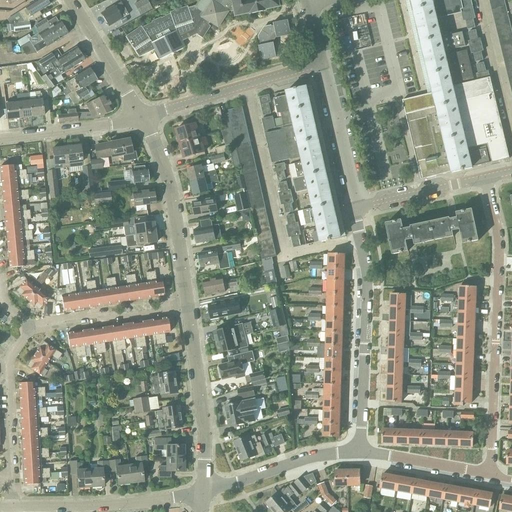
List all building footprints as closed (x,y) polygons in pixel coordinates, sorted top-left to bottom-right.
[(38,0),(18,12),(24,22),(33,21),(41,15),(38,17),(36,13),(49,5),(48,3),(48,1),(47,0),(38,0)] [(141,27),(125,38),(139,58),(154,50),(160,60),(192,42),(190,37),(196,34),(205,39),(213,26),(217,29),(227,13),(233,12),(234,17),(248,14),(248,15),(264,12),(264,11),(278,8),(278,7),(283,6),(281,0),(199,0),(195,7),(187,9),(187,7),(169,14),(169,15),(161,19),(160,18),(152,23),(152,24),(142,29),(141,27)] [(152,10),(146,0),(143,0),(134,5),(140,17),(152,10)] [(462,33),(449,36),(447,25),(438,27),(436,19),(461,13),(463,21),(465,21),(467,30),(475,28),(473,19),(475,18),(470,0),(409,0),(414,21),(416,21),(416,24),(417,24),(418,28),(417,28),(418,31),(417,32),(422,54),(423,54),(424,56),(425,56),(426,61),(425,61),(426,63),(425,64),(430,86),(431,86),(432,89),(433,93),(433,96),(432,97),(433,98),(435,107),(405,114),(421,180),(451,173),(461,171),(464,171),(464,170),(472,168),(509,159),(493,93),(491,93),(488,84),(491,83),(488,72),(485,72),(483,63),(476,65),(478,74),(476,74),(479,86),(481,86),(483,95),(477,97),(474,83),(453,88),(452,84),(473,79),(466,51),(445,56),(444,51),(463,47),(465,46),(462,33)] [(505,5),(504,0),(502,0),(490,3),(491,9),(505,5)] [(121,2),(119,4),(101,14),(108,27),(126,16),(128,15),(121,2)] [(491,9),(493,15),(507,11),(505,5),(491,9)] [(508,17),(507,11),(493,15),(494,21),(508,17)] [(494,21),(496,27),(510,23),(508,17),(494,21)] [(33,48),(43,41),(64,28),(59,22),(58,23),(55,19),(49,22),(52,27),(50,28),(45,21),(34,28),(38,35),(32,39),(29,35),(17,42),(21,48),(29,42),(33,48)] [(263,29),(257,38),(258,45),(259,45),(260,48),(257,48),(260,62),(275,59),(272,45),(275,40),(290,37),(287,21),(272,25),(273,27),(270,28),(270,27),(263,29)] [(29,22),(12,24),(14,33),(30,30),(29,22)] [(511,29),(510,23),(496,27),(497,32),(511,29)] [(68,35),(64,28),(43,41),(33,48),(36,53),(49,45),(49,46),(54,43),(68,35)] [(497,32),(499,38),(511,35),(511,32),(511,29),(497,32)] [(483,51),(480,39),(478,40),(475,31),(468,33),(470,41),(468,42),(471,54),(473,53),(475,62),(483,60),(480,52),(483,51)] [(511,41),(511,35),(499,38),(500,44),(511,41)] [(511,41),(500,44),(501,50),(511,47),(511,41)] [(511,53),(511,47),(501,50),(503,56),(511,53)] [(62,57),(55,62),(49,65),(53,71),(56,69),(80,55),(76,48),(62,57)] [(511,53),(503,56),(504,62),(511,60),(511,53)] [(84,61),(80,55),(56,69),(60,76),(70,69),(70,70),(84,61)] [(208,67),(205,62),(198,66),(200,71),(208,67)] [(21,72),(21,71),(26,71),(25,65),(20,66),(8,67),(9,73),(21,72)] [(96,81),(89,70),(66,84),(71,93),(68,96),(74,106),(82,102),(81,100),(89,95),(85,88),(96,81)] [(57,86),(52,79),(49,74),(39,79),(49,92),(57,86)] [(282,161),(290,159),(290,160),(301,158),(302,162),(288,165),(292,179),(295,193),(308,190),(318,232),(320,242),(328,240),(328,241),(342,238),(339,226),(337,226),(337,223),(336,223),(335,218),(336,218),(335,216),(336,215),(331,193),(330,193),(329,190),(328,186),(328,183),(329,183),(324,160),(322,160),(322,158),(321,158),(320,154),(321,153),(320,151),(322,150),(317,128),(315,128),(315,125),(314,125),(313,121),(314,121),(313,118),(314,117),(309,95),(308,95),(307,93),(306,88),(308,88),(307,87),(297,89),(294,89),(294,90),(286,92),(287,96),(277,98),(273,99),(277,114),(280,113),(281,119),(283,126),(284,129),(275,131),(277,137),(266,140),(270,158),(281,155),(282,161)] [(30,102),(32,117),(43,116),(41,94),(40,94),(40,92),(29,93),(30,102)] [(105,96),(86,105),(93,120),(98,117),(100,118),(104,117),(104,115),(113,111),(105,96)] [(268,96),(259,98),(263,116),(270,114),(268,103),(270,103),(268,96)] [(20,119),(32,117),(30,102),(24,102),(24,101),(17,101),(18,103),(20,119)] [(8,120),(20,119),(18,103),(13,104),(12,102),(6,103),(8,120)] [(242,107),(228,110),(229,116),(244,113),(242,107)] [(58,116),(59,123),(78,121),(77,114),(76,114),(75,110),(68,111),(69,115),(58,116)] [(244,113),(229,116),(231,122),(245,119),(244,113)] [(224,131),(232,128),(228,114),(220,116),(224,131)] [(275,128),(274,120),(273,117),(262,119),(264,131),(275,128)] [(245,119),(231,122),(232,128),(246,125),(245,119)] [(180,144),(200,138),(196,124),(176,130),(178,136),(176,137),(177,142),(179,142),(180,144)] [(246,125),(232,128),(233,134),(248,131),(246,125)] [(232,128),(224,131),(222,131),(226,146),(235,143),(232,128)] [(248,131),(233,134),(235,140),(249,137),(248,131)] [(266,140),(277,137),(275,131),(265,134),(266,140)] [(249,137),(235,140),(236,146),(250,142),(249,137)] [(204,152),(200,138),(180,144),(180,146),(179,146),(180,152),(182,151),(184,158),(204,152)] [(135,153),(132,153),(129,140),(95,146),(98,158),(112,155),(112,157),(121,155),(123,164),(136,161),(135,153)] [(250,142),(236,146),(237,152),(252,148),(250,142)] [(80,146),(66,147),(68,164),(69,169),(83,168),(80,146)] [(68,164),(66,147),(52,149),(54,166),(68,164)] [(252,148),(237,152),(239,157),(253,154),(252,148)] [(223,154),(211,157),(213,164),(224,161),(223,154)] [(253,154),(239,157),(240,163),(254,160),(253,154)] [(270,158),(272,163),(282,161),(281,155),(270,158)] [(240,163),(241,169),(256,166),(254,160),(240,163)] [(100,161),(90,162),(91,171),(101,170),(100,161)] [(285,170),(284,164),(272,166),(274,173),(276,172),(278,181),(285,179),(283,171),(285,170)] [(0,166),(0,168),(1,177),(26,175),(26,170),(15,171),(15,165),(0,166)] [(133,167),(133,170),(132,170),(129,171),(130,178),(133,178),(133,184),(148,182),(147,168),(145,169),(144,166),(133,167)] [(191,182),(205,178),(202,166),(188,169),(191,182)] [(257,172),(256,166),(241,169),(243,175),(257,172)] [(84,181),(92,181),(90,167),(83,168),(84,181)] [(47,172),(49,186),(57,185),(55,171),(47,172)] [(258,178),(257,172),(243,175),(244,181),(258,178)] [(1,177),(2,187),(17,186),(16,180),(27,179),(26,175),(1,177)] [(205,178),(191,182),(194,195),(208,191),(205,178)] [(259,184),(258,178),(244,181),(245,187),(259,184)] [(107,183),(108,190),(123,188),(122,180),(107,183)] [(93,191),(92,183),(92,181),(84,181),(84,182),(81,182),(83,196),(93,195),(93,191)] [(278,194),(281,205),(283,205),(285,213),(292,212),(290,203),(293,203),(290,191),(288,191),(286,183),(279,184),(281,193),(278,194)] [(259,184),(245,187),(247,193),(261,189),(259,184)] [(2,187),(3,197),(28,195),(27,190),(17,191),(17,186),(2,187)] [(261,189),(247,193),(248,198),(262,195),(261,189)] [(133,193),(134,199),(135,206),(140,206),(155,204),(153,191),(133,193)] [(246,193),(234,196),(238,212),(250,209),(246,193)] [(111,194),(93,196),(95,208),(112,206),(111,194)] [(3,197),(4,207),(19,206),(18,201),(28,200),(28,195),(3,197)] [(262,195),(248,198),(249,204),(263,201),(262,195)] [(194,212),(195,215),(217,211),(216,201),(219,200),(219,196),(198,199),(198,202),(193,203),(193,206),(191,206),(192,212),(194,212)] [(263,201),(249,204),(251,210),(265,207),(263,201)] [(4,207),(5,218),(30,215),(29,211),(19,212),(19,206),(4,207)] [(251,210),(252,216),(266,213),(265,207),(251,210)] [(430,223),(434,241),(446,238),(453,237),(452,231),(460,230),(463,244),(468,243),(471,243),(470,242),(478,241),(472,210),(464,211),(461,211),(461,212),(456,213),(457,218),(449,220),(449,218),(448,218),(448,219),(430,223)] [(249,211),(241,213),(242,216),(242,218),(244,220),(250,219),(249,211)] [(267,219),(266,213),(252,216),(253,222),(267,219)] [(30,220),(30,215),(5,218),(5,228),(21,226),(20,221),(30,220)] [(234,215),(221,217),(223,223),(235,221),(234,215)] [(288,225),(286,226),(288,238),(291,237),(293,248),(300,247),(298,236),(300,235),(297,223),(295,224),(293,215),(286,217),(288,225)] [(127,219),(111,222),(112,229),(128,227),(127,219)] [(253,222),(254,228),(269,225),(267,219),(253,222)] [(434,241),(430,223),(412,227),(411,226),(411,228),(403,230),(401,221),(396,222),(396,221),(393,222),(386,224),(392,255),(400,253),(400,254),(403,253),(408,252),(406,241),(413,239),(415,245),(421,244),(421,243),(434,241)] [(135,235),(158,232),(158,231),(158,227),(156,225),(153,223),(133,225),(135,235)] [(219,225),(212,227),(194,230),(197,244),(221,239),(219,225)] [(269,225),(254,228),(256,235),(270,231),(269,225)] [(5,228),(6,238),(32,235),(31,231),(21,232),(21,226),(5,228)] [(270,231),(256,235),(257,240),(271,237),(270,231)] [(159,235),(158,232),(135,235),(125,237),(127,248),(136,246),(156,243),(159,240),(159,238),(159,235)] [(6,238),(7,248),(22,246),(22,241),(32,240),(32,235),(6,238)] [(271,237),(257,240),(259,246),(273,243),(271,237)] [(239,241),(223,244),(224,252),(240,249),(239,241)] [(273,243),(259,246),(260,253),(274,249),(273,243)] [(7,248),(8,258),(33,256),(33,251),(23,252),(22,246),(7,248)] [(121,256),(121,255),(120,247),(117,248),(87,252),(88,260),(121,256)] [(274,249),(260,253),(262,260),(276,256),(274,249)] [(201,267),(219,264),(220,271),(230,270),(227,253),(217,255),(216,250),(199,254),(201,267)] [(328,266),(344,266),(344,255),(338,255),(338,254),(336,254),(336,255),(328,254),(328,266)] [(34,260),(33,256),(8,258),(9,268),(24,267),(24,261),(34,260)] [(290,277),(287,266),(281,268),(283,279),(290,277)] [(328,266),(327,279),(344,279),(344,266),(328,266)] [(147,283),(141,284),(144,299),(154,297),(150,272),(145,273),(147,283)] [(150,272),(154,297),(164,296),(161,281),(156,282),(155,272),(150,272)] [(134,301),(130,275),(125,276),(127,286),(121,287),(124,302),(134,301)] [(134,275),(130,275),(134,301),(144,299),(141,284),(136,285),(134,275)] [(114,278),(110,279),(114,304),(124,302),(121,287),(121,281),(115,282),(114,278)] [(222,278),(204,282),(207,295),(224,292),(222,278)] [(228,281),(230,287),(231,293),(239,291),(238,290),(247,288),(245,278),(228,281)] [(114,304),(110,279),(105,279),(107,289),(101,290),(104,305),(114,304)] [(327,292),(343,293),(344,279),(327,279),(327,292)] [(27,301),(37,289),(25,280),(16,291),(27,301)] [(94,281),(90,282),(94,307),(104,305),(101,290),(96,291),(94,281)] [(84,308),(94,307),(90,282),(85,282),(87,292),(81,293),(84,308)] [(74,284),(70,285),(74,310),(84,308),(81,293),(76,294),(74,284)] [(74,310),(70,285),(65,285),(67,296),(61,296),(63,311),(74,310)] [(459,287),(459,302),(475,303),(476,288),(469,288),(469,287),(467,287),(467,288),(459,287)] [(37,289),(27,301),(39,310),(48,299),(37,289)] [(327,292),(327,305),(343,306),(343,293),(327,292)] [(390,306),(405,307),(405,295),(400,295),(400,294),(397,294),(397,295),(391,294),(390,306)] [(279,308),(276,297),(270,298),(273,310),(279,308)] [(242,300),(226,303),(226,302),(208,305),(211,319),(228,316),(228,315),(244,312),(242,300)] [(475,316),(475,303),(459,302),(458,315),(475,316)] [(327,305),(326,318),(343,319),(343,306),(327,305)] [(390,322),(404,323),(410,323),(410,311),(404,311),(405,307),(390,306),(390,322)] [(270,312),(274,328),(285,325),(281,309),(270,312)] [(458,315),(458,328),(474,329),(475,316),(458,315)] [(157,319),(161,344),(166,344),(164,334),(170,333),(167,318),(157,319)] [(326,318),(326,331),(342,332),(343,319),(326,318)] [(156,345),(161,344),(157,319),(147,321),(149,336),(155,335),(156,345)] [(147,321),(137,323),(141,348),(145,347),(144,337),(149,336),(147,321)] [(389,336),(403,337),(404,323),(390,322),(389,336)] [(136,348),(141,348),(137,323),(127,324),(129,339),(135,338),(136,348)] [(127,324),(117,326),(121,351),(125,350),(124,340),(129,339),(127,324)] [(213,332),(216,343),(244,336),(242,325),(213,332)] [(116,351),(121,351),(117,326),(107,327),(109,342),(115,341),(116,351)] [(104,343),(109,342),(107,327),(97,329),(101,354),(105,353),(104,343)] [(473,342),(474,329),(458,328),(457,341),(473,342)] [(96,354),(101,354),(97,329),(87,330),(89,345),(95,344),(96,354)] [(89,345),(87,330),(77,332),(81,357),(85,356),(84,346),(89,345)] [(325,344),(342,344),(342,332),(326,331),(325,344)] [(76,358),(81,357),(77,332),(67,333),(69,348),(75,348),(76,358)] [(247,347),(244,336),(216,343),(219,354),(247,347)] [(276,339),(277,345),(289,342),(287,336),(276,339)] [(403,350),(403,337),(389,336),(389,350),(403,350)] [(457,341),(457,354),(473,355),(473,342),(457,341)] [(43,342),(35,354),(47,363),(51,356),(57,360),(61,355),(55,351),(55,350),(43,342)] [(318,357),(325,357),(341,357),(342,344),(325,344),(320,344),(320,347),(320,350),(319,350),(318,357)] [(403,350),(389,350),(388,363),(402,363),(403,350)] [(241,365),(255,362),(252,351),(234,356),(235,362),(219,366),(220,369),(217,369),(219,377),(222,377),(222,380),(236,376),(236,379),(244,377),(241,365)] [(47,363),(35,354),(26,366),(39,375),(47,363)] [(456,367),(472,368),(473,355),(457,354),(456,367)] [(325,370),(341,370),(341,357),(325,357),(325,370)] [(402,363),(388,363),(388,376),(402,377),(402,363)] [(456,367),(456,380),(472,380),(472,368),(456,367)] [(325,370),(324,383),(341,383),(341,370),(325,370)] [(251,383),(265,379),(263,372),(250,375),(251,383)] [(164,384),(175,383),(173,373),(158,375),(158,377),(151,378),(152,386),(164,384)] [(401,390),(402,377),(388,376),(387,390),(401,390)] [(288,391),(285,377),(275,379),(278,393),(288,391)] [(456,380),(455,393),(471,393),(472,380),(456,380)] [(19,393),(44,392),(44,388),(34,388),(33,383),(18,384),(19,393)] [(176,393),(175,383),(164,384),(152,386),(154,394),(160,393),(160,395),(176,393)] [(324,383),(324,396),(340,396),(341,383),(324,383)] [(252,387),(237,390),(239,399),(254,396),(252,387)] [(401,390),(387,390),(387,402),(393,402),(393,403),(395,403),(395,402),(401,402),(401,390)] [(19,393),(19,404),(34,403),(34,398),(44,397),(44,392),(19,393)] [(471,404),(471,393),(455,393),(455,406),(461,406),(463,407),(463,404),(471,404)] [(133,400),(134,407),(157,402),(156,396),(133,400)] [(323,409),(340,409),(340,396),(324,396),(323,409)] [(227,417),(254,411),(258,410),(256,400),(225,406),(225,407),(224,408),(225,412),(226,413),(227,417)] [(158,409),(157,402),(134,407),(135,414),(149,411),(149,410),(158,409)] [(34,403),(19,404),(20,414),(45,413),(45,408),(35,409),(34,403)] [(180,409),(178,408),(178,407),(162,409),(162,411),(156,412),(157,419),(179,416),(179,413),(180,412),(180,409)] [(323,409),(323,422),(339,422),(340,409),(323,409)] [(229,427),(245,423),(256,421),(254,411),(227,417),(227,420),(226,421),(227,425),(229,425),(229,427)] [(107,414),(99,412),(97,422),(105,424),(107,414)] [(20,414),(21,425),(36,424),(35,418),(46,417),(45,413),(20,414)] [(179,416),(157,419),(159,430),(146,432),(147,439),(161,437),(160,432),(166,431),(166,429),(181,427),(181,425),(182,424),(182,420),(180,420),(179,416)] [(76,418),(68,418),(68,427),(77,427),(76,418)] [(339,422),(323,422),(322,437),(330,437),(330,438),(332,438),(332,437),(339,437),(339,422)] [(21,425),(21,434),(46,432),(46,428),(36,429),(36,424),(21,425)] [(110,428),(112,443),(120,442),(118,431),(121,431),(121,426),(110,428)] [(382,444),(395,444),(395,430),(383,430),(382,435),(381,437),(382,437),(382,444)] [(408,431),(395,430),(395,444),(408,445),(408,431)] [(421,431),(408,431),(408,445),(421,445),(421,431)] [(434,432),(421,431),(421,445),(433,446),(434,432)] [(21,434),(22,445),(37,444),(36,438),(47,438),(46,432),(21,434)] [(447,433),(434,432),(433,446),(446,447),(447,433)] [(460,433),(447,433),(446,447),(459,447),(460,433)] [(472,434),(460,433),(459,447),(472,448),(472,441),(473,441),(473,439),(472,439),(472,434)] [(236,448),(238,452),(258,444),(254,436),(249,438),(248,437),(234,442),(234,443),(233,444),(235,448),(236,448)] [(269,441),(269,439),(263,442),(265,447),(270,445),(271,449),(283,444),(280,436),(269,441)] [(166,460),(184,459),(184,446),(170,446),(170,439),(154,439),(154,451),(166,451),(166,460)] [(260,443),(258,444),(238,452),(239,455),(238,456),(240,460),(241,460),(241,461),(255,456),(256,459),(264,456),(260,443)] [(22,445),(22,455),(48,453),(47,449),(37,449),(37,444),(22,445)] [(22,455),(23,464),(38,464),(38,459),(48,458),(48,453),(22,455)] [(129,466),(132,483),(143,482),(142,469),(148,468),(146,456),(135,458),(136,465),(129,466)] [(184,459),(166,460),(166,467),(159,467),(159,472),(157,472),(157,478),(171,478),(170,472),(184,472),(184,459)] [(119,460),(108,462),(109,473),(116,472),(118,485),(132,483),(129,466),(120,467),(119,460)] [(91,488),(89,470),(81,471),(81,463),(76,464),(76,462),(69,462),(70,476),(77,475),(77,488),(91,488)] [(89,470),(91,488),(103,487),(102,473),(109,473),(108,462),(97,462),(97,470),(89,470)] [(23,464),(24,475),(49,473),(49,469),(38,470),(38,464),(23,464)] [(347,486),(347,471),(335,471),(335,487),(347,486)] [(347,471),(347,486),(360,486),(359,471),(347,471)] [(49,473),(24,475),(24,485),(39,485),(39,479),(49,478),(49,473)] [(396,492),(398,478),(382,475),(381,481),(380,483),(381,483),(380,489),(396,492)] [(289,498),(294,494),(297,498),(311,486),(304,478),(298,480),(293,484),(295,486),(291,490),(289,487),(284,491),(283,490),(278,494),(266,504),(267,504),(266,505),(269,509),(270,509),(272,511),(289,498)] [(414,481),(398,478),(396,492),(412,494),(414,481)] [(412,494),(426,497),(429,483),(414,481),(412,494)] [(328,495),(323,483),(317,486),(322,497),(328,495)] [(445,486),(429,483),(426,497),(442,500),(445,486)] [(370,499),(372,487),(366,486),(363,498),(370,499)] [(442,500),(458,503),(461,489),(445,486),(442,500)] [(476,492),(461,489),(458,503),(465,504),(465,507),(468,508),(469,505),(473,506),(476,492)] [(492,495),(476,492),(473,506),(489,508),(490,503),(491,503),(491,501),(492,495)] [(511,511),(511,498),(502,496),(501,503),(500,503),(500,505),(499,510),(511,511)] [(289,498),(272,511),(273,511),(288,511),(291,510),(290,508),(294,504),(289,498)] [(317,508),(320,511),(326,511),(330,508),(323,501),(317,508)]
